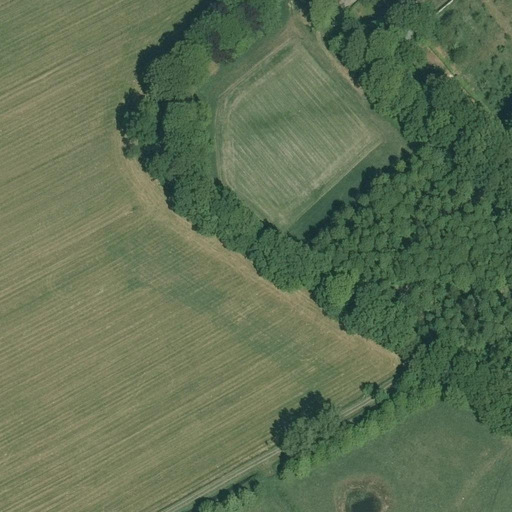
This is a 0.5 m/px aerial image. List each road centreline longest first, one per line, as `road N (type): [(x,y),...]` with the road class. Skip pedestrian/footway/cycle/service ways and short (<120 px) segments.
road 1 (unclassified): [(511,187),(321,0)]
road 2 (unclassified): [(187,157),(171,137),(172,77),(240,0)]
